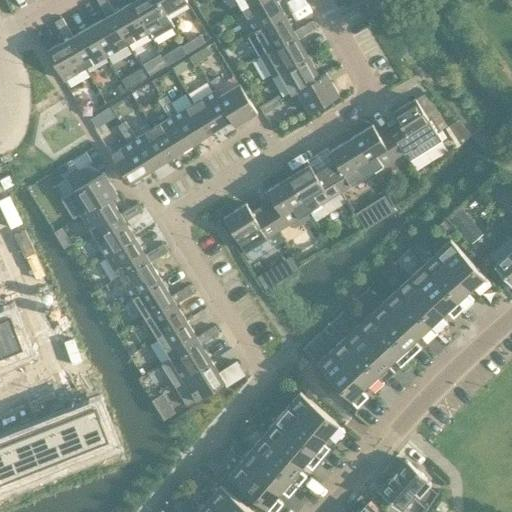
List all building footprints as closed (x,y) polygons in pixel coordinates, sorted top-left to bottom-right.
[(157,0),(135,0),(131,3),(148,32),(152,39),(174,27),(166,13),(165,14),(157,0)] [(157,0),(165,14),(166,13),(187,1),(185,0),(157,0)] [(236,0),(242,9),(257,0),(236,0)] [(257,0),(242,9),(254,30),(284,14),(275,0),(257,0)] [(101,8),(106,16),(110,14),(127,44),(148,32),(131,3),(114,12),(109,3),(101,8)] [(110,14),(106,16),(89,26),(106,56),(127,44),(110,14)] [(247,34),(259,56),(296,35),(294,31),(284,14),(254,30),(247,34)] [(54,22),(60,31),(67,27),(62,18),(54,22)] [(312,21),(302,26),(307,34),(316,28),(312,21)] [(72,36),(67,27),(60,31),(65,40),(68,38),(85,68),(106,56),(89,26),(72,36)] [(271,77),(278,72),(307,56),(298,39),(307,34),(302,26),(294,31),(296,35),(259,56),(271,77)] [(200,35),(191,40),(195,48),(204,42),(200,35)] [(63,80),(85,68),(68,38),(65,40),(47,51),(63,80)] [(195,48),(191,40),(182,46),(186,53),(195,48)] [(180,45),(162,56),(167,64),(185,53),(180,45)] [(207,46),(198,52),(202,59),(211,53),(207,46)] [(198,52),(189,57),(194,65),(202,59),(198,52)] [(319,76),(307,56),(278,72),(290,94),(297,91),(296,90),(319,77),(319,76)] [(186,69),(182,62),(173,67),(178,74),(186,69)] [(141,69),(136,71),(141,80),(146,77),(141,69)] [(325,72),(319,76),(319,77),(296,90),(297,91),(309,112),(338,95),(325,72)] [(239,83),(219,96),(218,97),(231,119),(230,120),(234,126),(257,112),(239,83)] [(121,85),(114,89),(117,94),(124,90),(121,85)] [(215,90),(193,103),(211,132),(230,120),(231,119),(218,97),(219,96),(215,90)] [(282,103),(277,95),(268,101),(272,108),(282,103)] [(158,100),(164,109),(171,105),(166,96),(158,100)] [(390,131),(403,152),(408,160),(424,150),(419,142),(436,132),(415,98),(392,112),(400,125),(390,131)] [(263,113),(272,108),(268,101),(259,106),(263,113)] [(173,116),(191,144),(211,132),(193,103),(177,113),(171,105),(164,109),(169,118),(173,116)] [(100,112),(90,118),(96,127),(106,122),(100,112)] [(152,128),(170,157),(191,144),(173,116),(169,118),(152,128)] [(117,126),(123,135),(130,130),(125,121),(117,126)] [(456,121),(449,126),(458,141),(465,136),(456,121)] [(372,125),(350,138),(371,172),(403,152),(390,131),(380,137),(372,125)] [(123,135),(128,143),(132,141),(150,170),(170,157),(152,128),(136,139),(130,130),(123,135)] [(371,172),(350,138),(329,151),(332,156),(322,162),(340,191),(371,172)] [(129,183),(150,170),(132,141),(128,143),(111,154),(129,183)] [(93,159),(66,177),(74,190),(101,173),(93,159)] [(309,164),(287,177),(308,211),(340,191),(322,162),(311,168),(309,164)] [(74,190),(87,210),(87,211),(110,197),(110,198),(117,194),(103,172),(101,173),(74,190)] [(503,183),(495,174),(480,187),(489,197),(503,183)] [(274,204),(264,210),(277,231),(308,211),(287,177),(266,191),(274,204)] [(74,190),(61,198),(73,218),(80,214),(87,210),(74,190)] [(87,211),(87,210),(80,214),(93,236),(122,218),(120,214),(110,198),(110,197),(87,211)] [(138,203),(129,209),(133,216),(142,210),(138,203)] [(244,251),(277,231),(264,210),(254,216),(246,203),(223,217),(244,251)] [(125,221),(133,216),(129,209),(120,214),(122,218),(93,236),(106,256),(135,238),(125,221)] [(365,213),(358,217),(365,227),(372,223),(365,213)] [(467,216),(456,226),(472,244),(483,235),(467,216)] [(61,228),(55,232),(64,247),(71,243),(61,228)] [(145,255),(135,238),(106,256),(119,276),(148,259),(145,255)] [(436,253),(466,285),(470,282),(480,293),(491,283),(450,240),(436,253)] [(163,244),(154,249),(159,257),(168,251),(163,244)] [(154,249),(145,255),(148,259),(119,276),(131,297),(160,279),(150,262),(159,257),(154,249)] [(511,251),(494,266),(511,286),(511,285),(511,251)] [(436,253),(423,265),(463,308),(474,299),(464,288),(466,285),(436,253)] [(276,265),(258,276),(265,288),(283,277),(276,265)] [(453,318),(463,308),(423,265),(410,277),(440,310),(443,307),(453,318)] [(410,277),(397,290),(437,333),(447,323),(437,312),(440,310),(410,277)] [(171,296),(160,279),(131,297),(144,318),(173,300),(171,296)] [(189,285),(180,291),(184,298),(193,293),(189,285)] [(427,342),(437,333),(397,290),(384,302),(414,334),(417,331),(427,342)] [(180,291),(171,296),(173,300),(144,318),(157,338),(186,320),(176,304),(184,298),(180,291)] [(384,302),(370,314),(410,357),(421,348),(411,337),(414,334),(384,302)] [(10,313),(0,316),(0,349),(6,364),(27,355),(10,313)] [(400,367),(410,357),(370,314),(357,326),(387,359),(391,356),(400,367)] [(196,337),(186,320),(157,338),(170,359),(199,341),(196,337)] [(214,326),(205,332),(210,339),(219,334),(214,326)] [(357,326),(344,338),(384,382),(394,372),(384,361),(387,359),(357,326)] [(201,345),(210,339),(205,332),(196,337),(199,341),(170,359),(161,364),(174,384),(211,361),(201,345)] [(344,338),(331,351),(361,383),(364,380),(374,391),(384,382),(344,338)] [(358,386),(361,383),(331,351),(317,364),(357,407),(368,397),(358,386)] [(218,373),(211,361),(174,384),(187,406),(224,383),(226,387),(244,375),(236,362),(218,373)] [(33,375),(22,379),(25,386),(36,382),(33,375)] [(86,383),(78,386),(83,397),(90,394),(88,390),(86,383)] [(300,392),(288,407),(321,435),(324,432),(335,442),(345,430),(300,392)] [(48,398),(41,401),(45,412),(53,409),(48,398)] [(41,401),(33,404),(38,415),(45,412),(41,401)] [(88,408),(72,414),(89,456),(112,447),(109,438),(95,405),(88,408)] [(288,407),(276,421),(321,459),(330,448),(319,439),(321,435),(288,407)] [(72,414),(50,423),(67,465),(89,456),(72,414)] [(4,416),(0,417),(0,427),(1,430),(8,427),(4,416)] [(312,469),(321,459),(276,421),(264,434),(298,463),(301,460),(312,469)] [(50,423),(28,432),(45,474),(44,469),(64,461),(66,466),(67,465),(50,423)] [(28,432),(5,441),(22,483),(45,474),(28,432)] [(264,434),(253,448),(298,486),(307,476),(295,466),(298,463),(264,434)] [(5,441),(0,442),(0,491),(22,483),(5,441)] [(253,448),(241,462),(275,490),(278,487),(289,497),(298,486),(253,448)] [(427,478),(406,460),(405,460),(406,460),(380,490),(379,490),(400,509),(401,508),(415,492),(419,496),(431,483),(426,479),(427,478)] [(272,493),(275,490),(241,462),(229,477),(270,511),(275,511),(283,503),(272,493)] [(252,511),(221,485),(209,500),(222,511),(252,511)] [(198,511),(222,511),(209,500),(198,511)] [(378,511),(367,503),(359,511),(378,511)]
